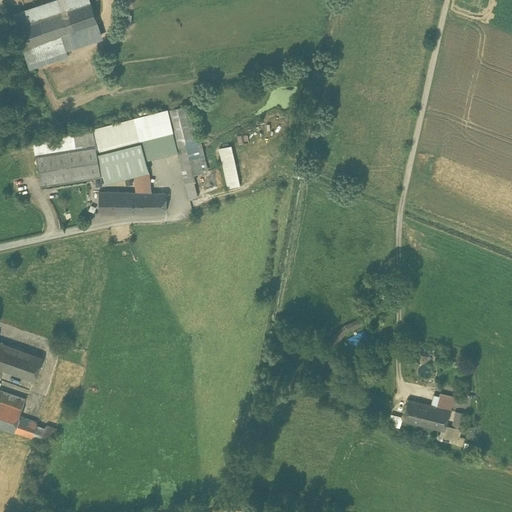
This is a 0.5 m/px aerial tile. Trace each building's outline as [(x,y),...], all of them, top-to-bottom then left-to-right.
[(16,27),(90,2),(89,0),(51,0),(11,14),(16,27)] [(60,35),(98,23),(90,2),(16,27),(23,48),(60,35)] [(60,35),(64,46),(101,33),(98,23),(60,35)] [(64,46),(60,35),(23,48),(28,63),(66,50),(64,46)] [(178,151),(190,199),(198,198),(193,174),(208,171),(192,104),(168,110),(174,136),(178,151)] [(174,136),(168,110),(93,129),(95,143),(99,157),(142,147),(141,144),(174,136)] [(93,129),(34,141),(36,154),(95,143),(93,129)] [(146,159),(178,151),(174,136),(141,144),(142,147),(143,147),(146,159)] [(95,143),(36,154),(41,185),(103,174),(99,157),(95,143)] [(228,187),(240,184),(232,145),(219,148),(228,187)] [(143,147),(142,147),(99,157),(103,174),(105,182),(134,175),(149,171),(146,159),(143,147)] [(151,192),(149,171),(134,175),(136,192),(151,192)] [(119,191),(99,191),(100,214),(166,212),(166,192),(151,192),(136,192),(119,191)] [(331,340),(336,345),(349,332),(363,327),(360,319),(347,324),(331,340)] [(365,329),(347,338),(351,346),(369,337),(365,329)] [(43,356),(0,342),(0,341),(0,367),(3,368),(35,379),(43,356)] [(25,398),(0,389),(0,399),(22,407),(25,398)] [(436,406),(450,410),(454,396),(440,392),(439,395),(437,406),(436,406)] [(437,406),(439,395),(434,394),(431,404),(437,406)] [(431,404),(408,398),(402,419),(418,422),(445,429),(446,424),(450,410),(436,406),(437,406),(431,404)] [(0,399),(0,425),(14,431),(20,415),(22,407),(0,399)] [(453,426),(446,424),(445,429),(442,440),(458,443),(464,414),(456,411),(453,426)] [(14,431),(32,437),(37,421),(20,415),(14,431)] [(57,428),(37,421),(32,437),(52,443),(57,428)]
